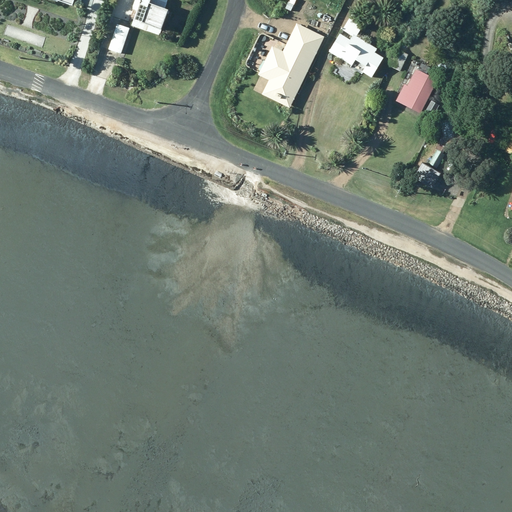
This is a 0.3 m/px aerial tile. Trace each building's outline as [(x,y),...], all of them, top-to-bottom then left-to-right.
[(140,0),(134,21),(161,30),(167,10),(165,9),(167,0),(140,0)] [(370,78),(383,58),(374,53),(376,49),(356,36),(364,23),(351,15),(342,30),(352,37),(350,41),(340,34),(329,52),(351,66),(350,68),(361,75),(363,73),(370,78)] [(119,52),(127,29),(114,25),(106,48),(119,52)] [(290,108),(323,38),(296,25),(282,52),(271,47),(258,76),(268,81),(262,95),(290,108)] [(260,41),(251,60),(260,64),(269,46),(260,41)] [(399,72),(408,55),(396,50),(388,66),(399,72)] [(430,67),(422,62),(417,71),(416,70),(407,87),(404,85),(396,102),(428,118),(437,100),(429,96),(437,81),(426,75),(430,67)] [(448,150),(465,146),(459,119),(441,124),(448,150)] [(425,143),(416,157),(432,167),(441,152),(425,143)]
